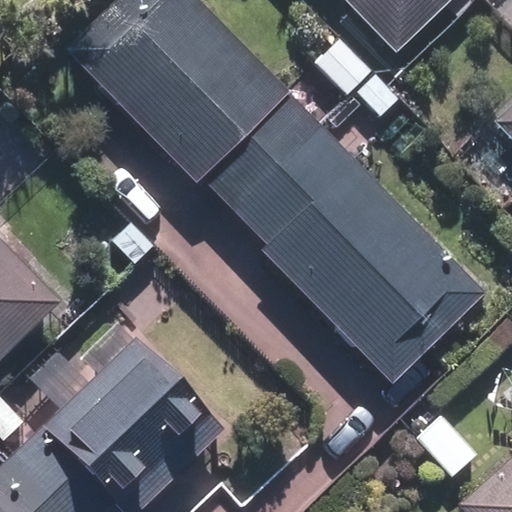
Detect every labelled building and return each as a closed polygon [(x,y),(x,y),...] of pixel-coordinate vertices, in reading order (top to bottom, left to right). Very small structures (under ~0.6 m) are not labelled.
[(477,289),(197,0),(113,0),(60,51),(380,382),(477,289)] [(340,0),(392,54),(449,0),(340,0)] [(335,37),(309,64),(344,98),(352,90),(379,117),(397,98),(335,37)] [(511,104),(492,124),(511,144),(511,104)] [(0,358),(58,303),(0,242),(0,358)] [(136,511),(221,432),(130,338),(0,461),(0,511),(136,511)] [(511,511),(511,451),(455,503),(462,511),(511,511)]
